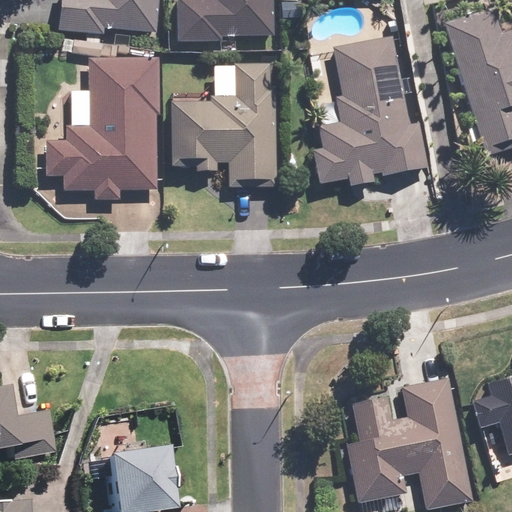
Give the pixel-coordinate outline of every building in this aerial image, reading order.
[(59,0),(57,31),(104,35),(104,28),(156,31),(158,0),(59,0)] [(180,0),(179,42),(219,43),(219,34),(270,36),(271,0),(180,0)] [(511,32),(501,35),(493,7),(446,21),(485,152),(511,144),(511,32)] [(421,125),(409,126),(397,39),(332,48),(342,120),(316,124),(319,149),(312,150),(317,181),(349,176),(351,187),(375,184),(374,175),(426,168),(421,125)] [(91,58),(90,65),(74,65),(73,88),(48,87),(45,176),(63,176),(63,192),(95,193),(94,199),(121,200),(121,193),(154,194),(158,60),(91,58)] [(227,188),(276,189),(278,86),(270,86),(270,64),(214,63),(213,93),(170,92),(169,166),(196,166),(196,171),(217,172),(217,164),(228,164),(227,188)] [(511,375),(486,383),(490,396),(471,401),(480,428),(498,423),(508,455),(511,454),(511,375)] [(472,501),(448,377),(402,386),(408,416),(392,419),(388,397),(348,404),(356,442),(345,444),(356,503),(407,494),(403,475),(419,472),(426,510),(472,501)] [(5,384),(0,385),(0,447),(13,445),(16,459),(54,453),(46,410),(11,416),(5,384)] [(172,507),(164,443),(141,446),(140,440),(119,442),(119,448),(104,450),(111,511),(141,511),(141,510),(172,507)] [(23,511),(23,498),(0,499),(0,511),(23,511)]
